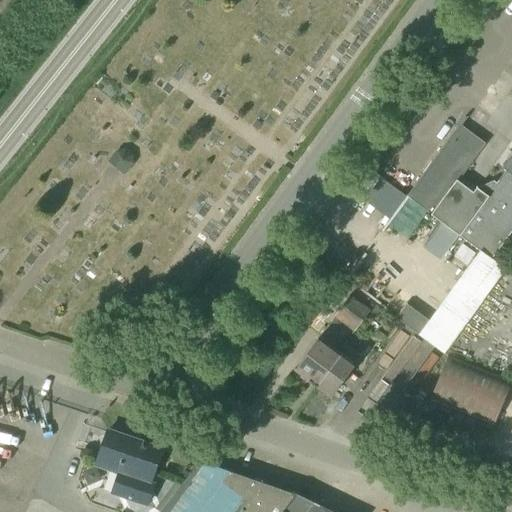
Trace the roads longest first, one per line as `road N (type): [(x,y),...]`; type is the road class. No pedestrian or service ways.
road 1 (residential): [(148,389),(440,0)]
road 2 (residential): [(474,511),(148,389)]
road 3 (secondary): [(115,0),(0,146)]
road 4 (residential): [(148,389),(0,344)]
